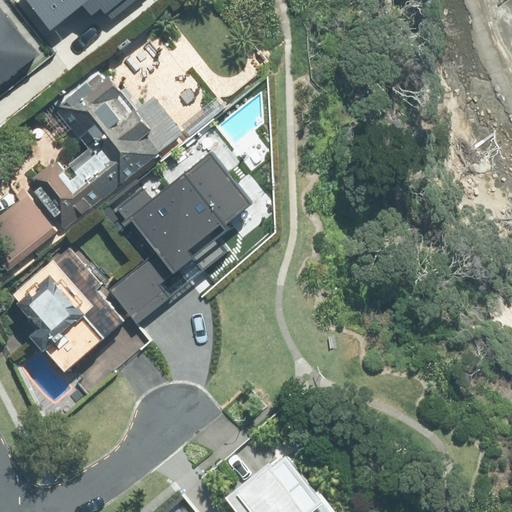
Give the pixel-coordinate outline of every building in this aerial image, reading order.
[(0,0),(0,92),(49,55),(6,0),(0,0)] [(32,0),(56,31),(88,7),(99,22),(129,0),(32,0)] [(0,219),(31,258),(186,133),(155,95),(134,112),(127,103),(114,88),(120,83),(113,74),(107,79),(102,72),(59,106),(84,138),(93,149),(68,169),(59,158),(0,206),(0,219)] [(111,287),(140,324),(161,308),(153,299),(195,266),(202,275),(227,256),(181,199),(188,193),(168,169),(108,216),(144,261),(111,287)] [(37,333),(70,370),(126,320),(98,288),(104,283),(71,245),(16,293),(45,326),(37,333)] [(243,511),(344,511),(324,487),(287,444),(228,493),(243,511)]
